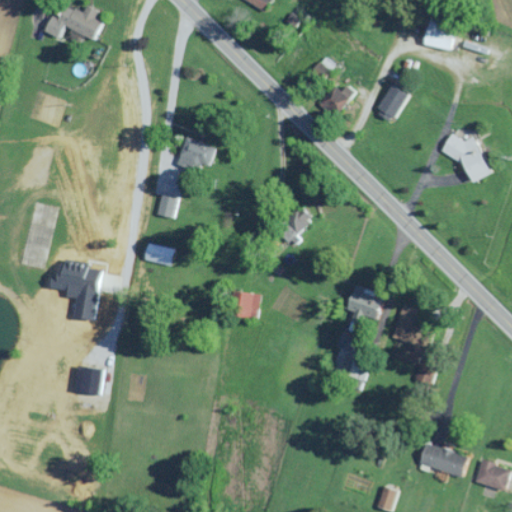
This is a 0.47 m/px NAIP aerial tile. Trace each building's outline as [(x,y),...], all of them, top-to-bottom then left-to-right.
[(107,24),(67,4),(60,18),(56,16),(48,33),(62,40),(69,27),(99,42),(107,24)] [(458,52),(463,21),(434,16),(429,47),(458,52)] [(314,75),(325,85),(335,74),(324,63),(314,75)] [(417,97),(400,85),(381,113),(398,125),(417,97)] [(334,118),(355,105),(345,89),(324,102),(334,118)] [(42,124),(62,129),(69,105),(49,99),(42,124)] [(446,155),(490,181),(502,161),(473,144),(473,145),(457,136),(446,155)] [(221,150),(190,138),(182,159),(213,172),(221,150)] [(174,216),(176,203),(166,201),(163,214),(174,216)] [(175,268),(180,252),(154,245),(150,261),(175,268)] [(385,323),(394,299),(362,288),(353,312),(385,323)] [(249,319),(262,320),(265,296),(251,294),(249,319)] [(84,395),(104,398),(108,370),(87,367),(84,395)] [(470,479),(476,457),(431,445),(425,466),(470,479)] [(509,494),(511,488),(511,469),(491,458),(480,478),(509,494)]
